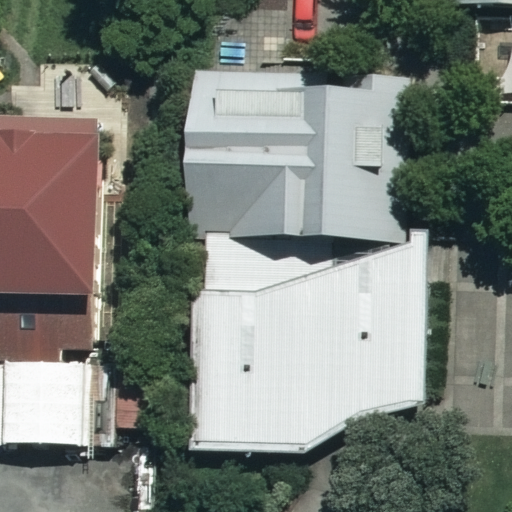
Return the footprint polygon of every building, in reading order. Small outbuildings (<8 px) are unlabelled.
[(511,0),(432,0),(432,9),(474,10),(511,10),(511,0)] [(181,294),(181,455),(301,455),(359,420),(385,415),(420,408),(422,259),(423,236),(404,235),(407,73),(356,72),(356,85),(321,85),(321,69),(307,69),(187,69),(187,240),(203,240),(203,294),(181,294)] [(0,365),(59,366),(59,354),(90,354),(94,135),(94,120),(0,117),(0,365)] [(90,368),(0,365),(0,452),(107,455),(108,388),(108,368),(90,368)] [(116,388),(114,429),(145,430),(147,390),(147,375),(116,374),(116,388)]
